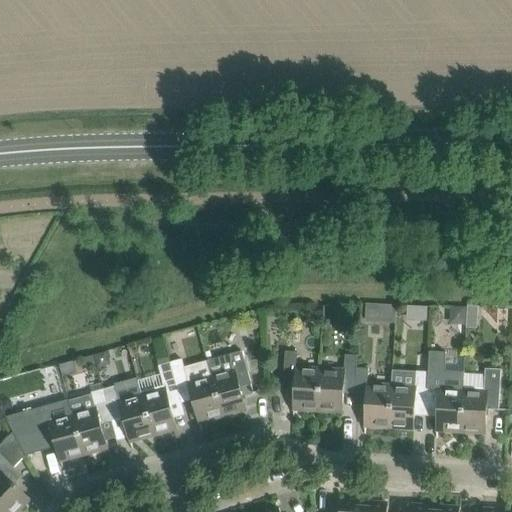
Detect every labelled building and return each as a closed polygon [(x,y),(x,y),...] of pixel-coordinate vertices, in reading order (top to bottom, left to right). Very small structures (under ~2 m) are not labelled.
[(384,323),(384,305),(367,305),(367,322),(384,323)] [(466,305),(466,308),(465,326),(465,328),(477,329),(478,306),(466,305)] [(406,306),(406,320),(420,321),(420,306),(406,306)] [(511,307),(496,308),(496,320),(511,319),(511,307)] [(107,351),(94,355),(97,366),(97,368),(110,364),(109,358),(107,351)] [(231,355),(207,361),(222,416),(246,410),(234,367),(245,363),(242,352),(231,355)] [(428,373),(426,405),(438,406),(437,430),(461,432),(463,391),(464,375),(445,374),(446,355),(446,353),(429,352),(428,373)] [(94,355),(83,358),(86,369),(97,366),(94,355)] [(320,370),(318,411),(342,412),(343,387),(355,387),(355,380),(356,368),(357,356),(345,355),(344,371),(320,370)] [(165,390),(142,396),(153,436),(176,429),(169,404),(181,401),(170,362),(169,363),(168,358),(157,361),(165,390)] [(182,359),(170,362),(181,401),(192,397),(194,403),(199,422),(222,416),(207,361),(206,361),(184,367),(182,359)] [(356,368),(355,380),(367,381),(368,369),(356,368)] [(296,369),(295,389),(294,409),(318,411),(320,370),(296,369)] [(463,391),(461,432),(485,433),(487,410),(499,411),(502,370),(488,369),(487,392),(463,391)] [(426,405),(428,373),(416,372),(416,388),(392,387),(389,428),(413,429),(415,405),(426,405)] [(392,387),(367,385),(364,426),(389,428),(392,387)] [(114,387),(103,390),(107,402),(117,399),(118,399),(114,387)] [(103,390),(69,400),(84,455),(107,448),(100,422),(111,419),(107,402),(103,390)] [(118,403),(117,399),(107,402),(111,419),(122,416),(129,442),(153,436),(142,396),(118,403)] [(44,406),(5,417),(13,432),(25,456),(26,456),(56,447),(60,461),(84,455),(69,400),(68,401),(67,400),(44,406)] [(0,510),(2,511),(16,511),(29,499),(11,482),(19,473),(14,468),(18,464),(25,456),(13,432),(2,444),(0,446),(0,510)] [(339,511),(363,511),(364,508),(356,507),(357,502),(340,501),(339,511)] [(364,508),(363,511),(387,511),(388,504),(371,503),(371,508),(364,508)]
